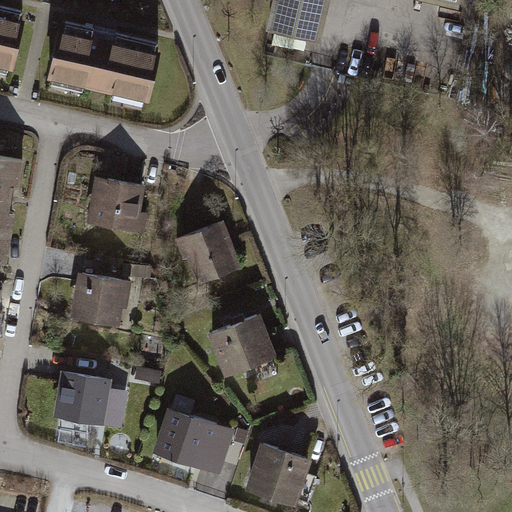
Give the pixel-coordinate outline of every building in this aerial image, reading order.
[(287,0),(281,31),(337,43),(346,0),(438,0),(477,9),(479,0),(287,0)] [(0,60),(15,64),(26,18),(23,17),(24,9),(0,3),(0,60)] [(64,28),(60,26),(49,73),(150,96),(161,50),(158,50),(160,41),(117,32),(115,40),(91,34),(93,26),(66,20),(64,28)] [(23,160),(0,155),(0,195),(10,197),(13,182),(19,183),(23,160)] [(144,182),(99,175),(91,220),(136,227),(144,182)] [(0,195),(0,235),(10,237),(14,213),(7,212),(10,197),(0,195)] [(256,267),(237,225),(194,243),(213,285),(256,267)] [(10,237),(0,235),(0,259),(6,260),(10,237)] [(131,279),(82,271),(75,314),(119,321),(123,291),(128,292),(131,279)] [(273,312),(225,330),(240,373),(289,356),(273,312)] [(163,369),(139,365),(136,377),(161,381),(163,369)] [(112,377),(65,369),(57,415),(105,422),(112,377)] [(229,424),(180,406),(164,447),(213,465),(229,424)] [(328,459),(270,441),(257,482),(315,500),(328,459)]
